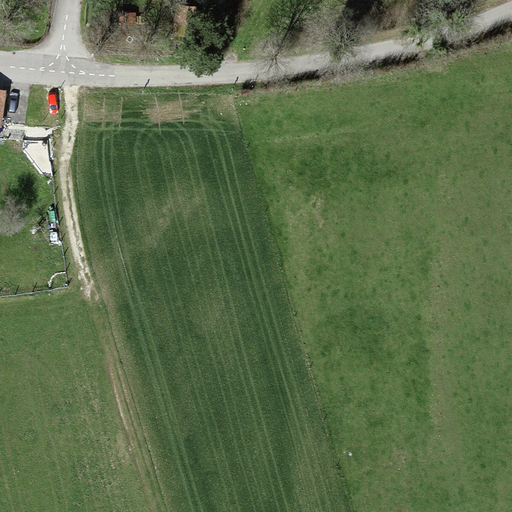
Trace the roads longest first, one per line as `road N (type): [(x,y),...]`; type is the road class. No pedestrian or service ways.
road 1 (tertiary): [(511,8),(398,47),(285,69),(58,70)]
road 2 (track): [(58,70),(67,193),(158,511)]
